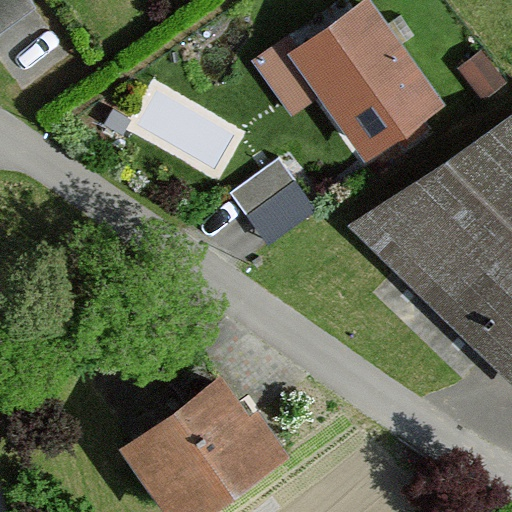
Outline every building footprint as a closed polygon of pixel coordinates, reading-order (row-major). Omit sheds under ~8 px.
[(0,0),(0,41),(34,15),(22,0),(0,0)] [(361,1),(285,56),(362,163),(439,108),(361,1)] [(488,86),(511,67),(488,37),(464,56),(488,86)] [(511,115),(346,233),(511,393),(511,115)] [(298,193),(276,162),(222,200),(244,231),(298,193)] [(220,383),(123,453),(166,511),(222,511),(292,462),(260,418),(250,425),(220,383)]
